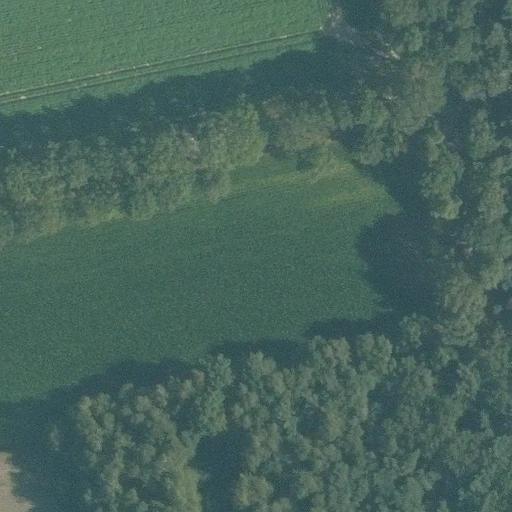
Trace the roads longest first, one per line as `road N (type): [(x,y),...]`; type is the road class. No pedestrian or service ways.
road 1 (tertiary): [(0,181),(511,78)]
road 2 (track): [(511,397),(419,0)]
